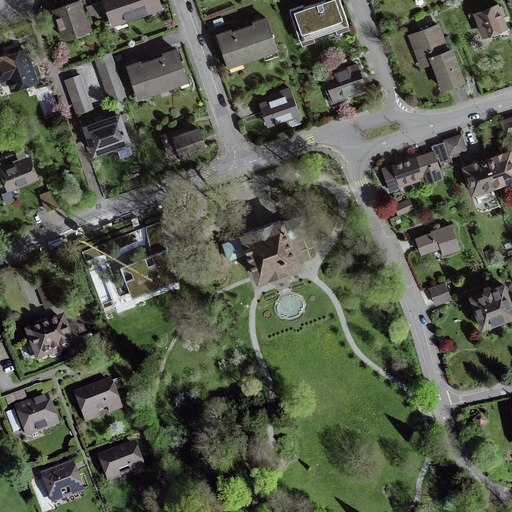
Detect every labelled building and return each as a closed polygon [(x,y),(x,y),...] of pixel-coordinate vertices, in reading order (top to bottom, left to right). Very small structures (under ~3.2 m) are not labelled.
[(94,6),(99,21),(111,17),(113,23),(160,7),(158,0),(105,0),(106,2),(94,6)] [(303,5),(289,9),(300,41),(348,24),(340,0),(324,0),(304,7),(303,5)] [(79,1),(54,9),(64,37),(89,29),(79,1)] [(497,6),(476,14),(484,34),(504,26),(500,15),(504,14),(501,5),(497,7),(497,6)] [(92,24),(99,21),(94,6),(87,8),(92,24)] [(253,22),(254,25),(232,32),(231,30),(218,34),(229,65),(276,49),(266,18),(253,22)] [(437,24),(410,35),(422,66),(433,62),(443,89),(463,81),(452,53),(449,54),(437,24)] [(141,61),(128,66),(139,96),(186,80),(175,49),(163,54),(164,56),(142,64),(141,61)] [(0,59),(0,75),(2,82),(9,79),(13,89),(35,81),(25,50),(2,58),(2,59),(0,59)] [(110,53),(96,58),(111,101),(125,96),(110,53)] [(365,87),(357,65),(325,76),(331,94),(329,94),(332,103),(344,99),(343,95),(365,87)] [(72,100),(87,95),(79,74),(65,80),(72,100)] [(298,113),(289,88),(271,94),(272,99),(260,104),(268,124),(289,117),(288,114),(297,111),(298,114),(298,113)] [(91,109),(87,95),(72,100),(77,114),(91,109)] [(116,149),(117,149),(120,157),(132,153),(118,115),(118,109),(111,110),(112,117),(85,127),(94,152),(115,145),(116,149)] [(506,136),(511,133),(511,126),(509,118),(502,121),(506,136)] [(204,147),(198,129),(184,133),(183,129),(184,129),(184,128),(163,136),(170,155),(170,154),(180,151),(181,155),(204,147)] [(444,140),(449,154),(466,149),(461,135),(444,140)] [(429,140),(434,152),(436,151),(438,158),(448,154),(442,136),(429,140)] [(17,152),(16,151),(0,156),(0,169),(1,169),(9,188),(17,184),(18,187),(29,183),(28,180),(36,177),(28,158),(27,159),(23,149),(17,152)] [(402,186),(400,182),(422,175),(424,183),(442,177),(433,151),(383,168),(391,190),(402,186)] [(495,157),(487,160),(495,184),(506,181),(508,185),(511,183),(511,160),(509,152),(502,154),(502,153),(495,156),(495,157)] [(495,184),(487,160),(479,162),(478,161),(471,164),(472,165),(465,167),(473,192),(475,191),(476,196),(486,193),(485,188),(495,184)] [(55,190),(41,195),(46,209),(61,203),(55,190)] [(9,191),(2,194),(6,204),(13,201),(9,191)] [(398,214),(413,208),(409,200),(394,206),(398,214)] [(222,243),(228,260),(249,252),(258,278),(297,264),(288,238),(292,237),(292,238),(309,231),(303,214),(282,222),(281,220),(273,223),(263,226),(251,230),(251,231),(243,234),(243,235),(222,243)] [(166,248),(160,221),(145,226),(151,254),(120,266),(132,297),(178,279),(166,248)] [(452,225),(435,230),(436,232),(416,238),(421,253),(441,246),(443,253),(459,247),(452,225)] [(139,240),(135,230),(123,235),(110,240),(114,250),(139,240)] [(83,247),(97,242),(95,236),(81,242),(83,247)] [(82,251),(86,260),(109,251),(105,242),(82,251)] [(77,316),(90,322),(94,313),(91,305),(95,303),(90,291),(82,271),(71,275),(79,295),(75,296),(80,309),(77,316)] [(435,304),(451,298),(445,282),(430,288),(435,304)] [(484,292),(473,296),(483,324),(511,313),(511,309),(503,285),(491,289),(491,287),(483,290),(484,292)] [(49,320),(38,325),(40,328),(28,333),(32,343),(26,345),(30,358),(37,355),(38,359),(49,355),(50,356),(53,358),(61,355),(62,351),(62,350),(72,345),(62,320),(51,324),(49,320)] [(91,333),(104,328),(102,321),(89,326),(91,333)] [(92,392),(78,398),(87,420),(97,416),(95,411),(108,406),(110,412),(120,408),(110,381),(91,389),(92,392)] [(39,400),(18,408),(27,431),(41,425),(42,428),(56,423),(49,405),(42,407),(39,400)] [(473,421),(480,428),(488,422),(481,414),(473,421)] [(109,478),(132,469),(131,466),(140,462),(134,444),(115,452),(116,455),(102,460),(109,478)] [(157,459),(159,463),(161,466),(176,457),(174,454),(172,450),(157,459)] [(65,467),(43,475),(52,498),(66,492),(67,495),(81,490),(75,471),(67,474),(65,467)]
